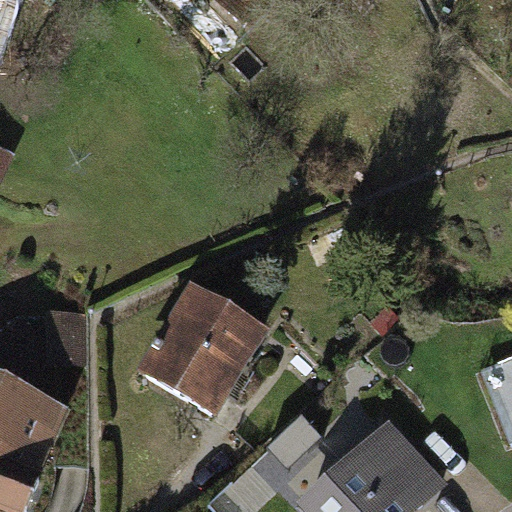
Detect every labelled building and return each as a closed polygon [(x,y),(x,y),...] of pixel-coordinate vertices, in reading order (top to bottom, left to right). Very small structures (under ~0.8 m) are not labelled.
[(0,0),(0,23),(8,0),(0,0)] [(269,4),(265,0),(211,0),(243,30),(269,4)] [(0,194),(16,161),(0,153),(0,194)] [(270,336),(193,291),(141,381),(218,425),(270,336)] [(87,316),(48,317),(49,370),(88,369),(87,316)] [(511,365),(482,378),(509,446),(511,444),(511,365)] [(0,511),(23,511),(65,417),(0,388),(0,511)] [(323,444),(302,421),(268,453),(288,476),(323,444)] [(391,429),(299,508),(302,511),(424,511),(446,493),(391,429)]
